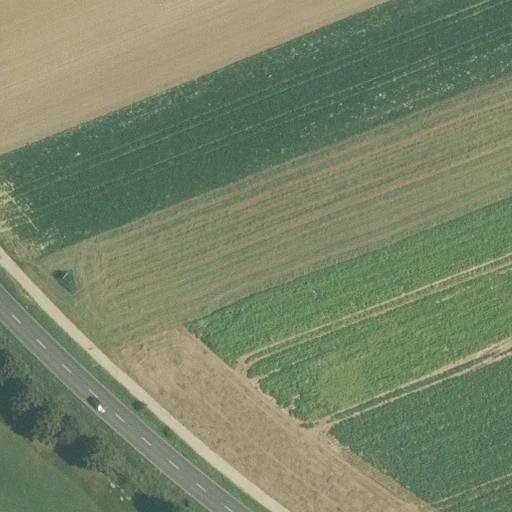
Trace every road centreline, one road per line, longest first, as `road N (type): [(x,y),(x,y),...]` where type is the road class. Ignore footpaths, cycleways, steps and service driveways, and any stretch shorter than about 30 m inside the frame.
road 1 (track): [(0,256),(97,358),(280,511)]
road 2 (tertiary): [(0,301),(68,374),(224,511)]
